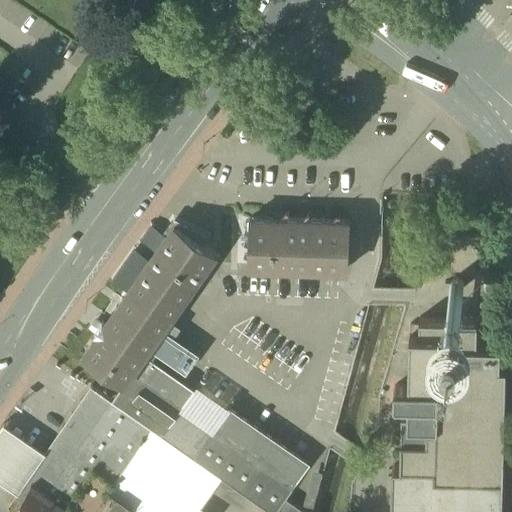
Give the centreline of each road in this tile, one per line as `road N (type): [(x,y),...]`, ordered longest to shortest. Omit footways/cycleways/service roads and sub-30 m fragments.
road 1 (tertiary): [(0,368),(256,0)]
road 2 (secondary): [(339,0),(445,82),(511,160)]
